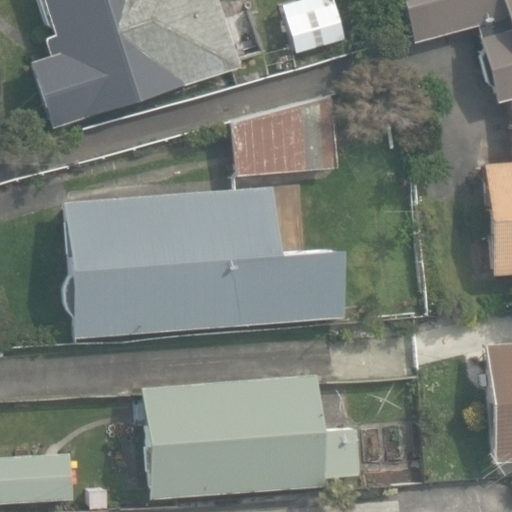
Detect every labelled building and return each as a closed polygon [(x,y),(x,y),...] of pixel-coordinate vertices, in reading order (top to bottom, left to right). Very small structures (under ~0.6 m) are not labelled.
[(49,126),(184,84),(231,68),(210,0),(38,0),(50,36),(40,40),(45,55),(28,61),(49,126)] [(511,0),(395,0),(407,43),(472,26),(492,102),(508,97),(511,125),(511,124),(511,0)] [(228,133),(232,174),(332,166),(329,133),(325,94),(227,121),(228,133)] [(511,124),(511,125),(511,133),(511,146),(511,160),(478,163),(486,272),(511,269),(511,124)] [(56,201),(67,335),(290,319),(285,247),(241,250),(236,187),(56,201)] [(301,268),(304,312),(380,306),(377,261),(301,268)] [(511,339),(480,341),(488,460),(511,457),(511,339)] [(134,385),(144,499),(319,484),(319,476),(355,473),(351,428),(316,431),(314,431),(309,370),(134,385)] [(0,453),(0,502),(68,497),(65,449),(0,453)]
